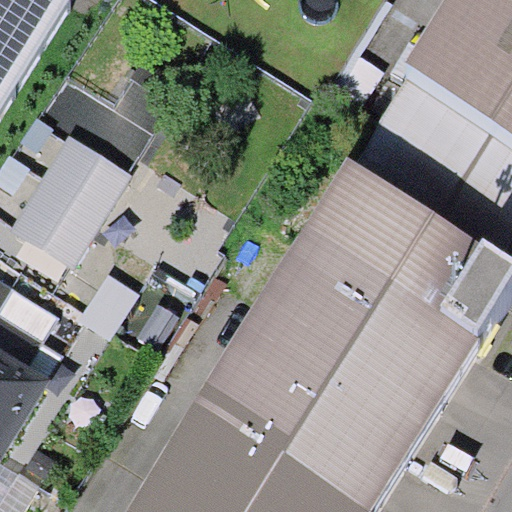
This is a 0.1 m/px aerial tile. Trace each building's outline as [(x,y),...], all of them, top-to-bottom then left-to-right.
[(0,0),(0,131),(79,8),(65,0),(0,0)] [(511,0),(458,0),(139,511),(375,511),(470,360),(511,292),(511,277),(500,270),(511,251),(511,0)] [(12,232),(75,270),(133,175),(71,137),(12,232)] [(0,348),(51,383),(89,327),(95,318),(86,312),(0,257),(0,348)] [(109,277),(86,312),(95,318),(89,327),(110,340),(139,295),(109,277)] [(0,460),(51,383),(0,348),(0,460)]
